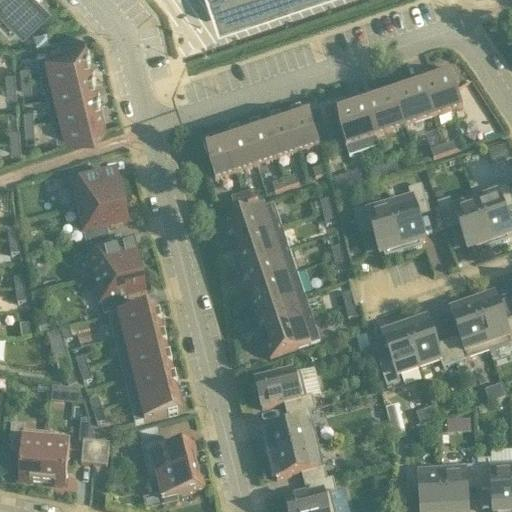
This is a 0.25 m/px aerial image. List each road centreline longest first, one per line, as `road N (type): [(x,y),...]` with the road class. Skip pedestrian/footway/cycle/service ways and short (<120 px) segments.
road 1 (residential): [(511,114),(459,29),(149,133)]
road 2 (residential): [(149,133),(245,511)]
road 3 (residential): [(511,265),(362,314)]
road 4 (residential): [(91,0),(123,38),(149,133)]
